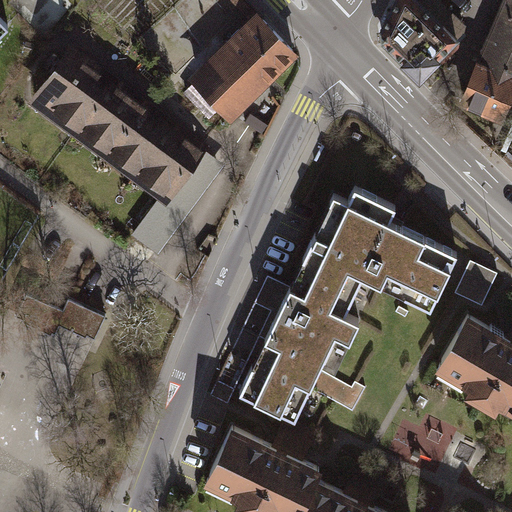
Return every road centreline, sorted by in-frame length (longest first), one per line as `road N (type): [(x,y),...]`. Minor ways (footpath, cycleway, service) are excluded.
road 1 (residential): [(340,43),(214,309),(137,511)]
road 2 (secondary): [(511,215),(340,43)]
road 3 (unknown): [(278,167),(78,44)]
